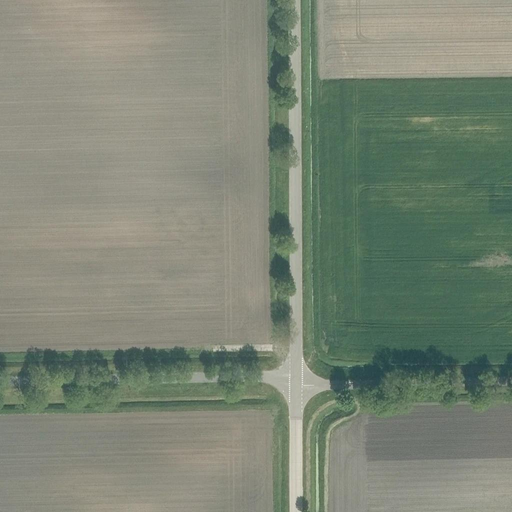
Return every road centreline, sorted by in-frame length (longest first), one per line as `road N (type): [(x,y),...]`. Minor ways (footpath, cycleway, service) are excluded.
road 1 (unclassified): [(295,381),(293,0)]
road 2 (unclassified): [(295,381),(0,382)]
road 3 (unclassified): [(511,381),(295,381)]
road 4 (unclassified): [(295,381),(295,511)]
